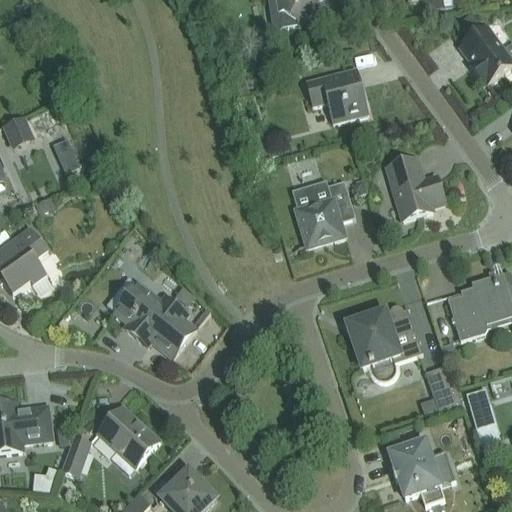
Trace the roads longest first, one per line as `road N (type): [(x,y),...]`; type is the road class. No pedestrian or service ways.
road 1 (residential): [(511,210),(382,26),(372,0)]
road 2 (residential): [(335,511),(352,485),(350,460),(295,292)]
road 3 (residential): [(511,229),(295,292)]
road 4 (residential): [(181,393),(188,417),(277,511)]
road 5 (residential): [(295,292),(181,393)]
road 6 (residential): [(181,393),(87,358),(49,357)]
